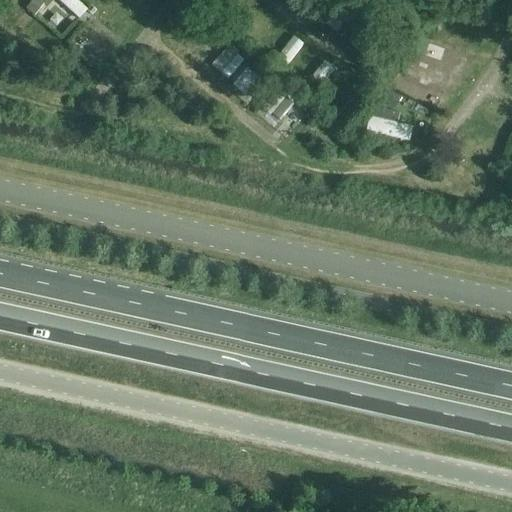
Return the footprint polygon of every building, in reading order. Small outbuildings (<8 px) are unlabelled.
[(33,0),(27,8),(41,18),(55,0),(33,0)] [(60,0),(81,19),(91,8),(82,0),(60,0)] [(109,57),(124,38),(105,23),(90,42),(109,57)] [(354,43),(372,55),(384,37),(366,25),(354,43)] [(229,42),(212,65),(230,78),(247,56),(229,42)] [(245,69),(233,83),(250,98),(262,84),(245,69)] [(348,121),(361,106),(351,97),(338,113),(348,121)] [(299,108),(286,117),(293,126),(305,117),(299,108)] [(374,114),(370,129),(413,140),(417,125),(374,114)]
